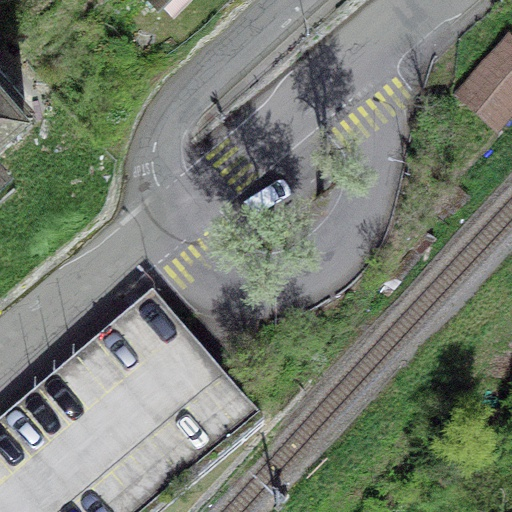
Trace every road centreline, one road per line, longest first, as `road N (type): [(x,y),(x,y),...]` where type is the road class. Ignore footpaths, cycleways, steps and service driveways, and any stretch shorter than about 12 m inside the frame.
road 1 (residential): [(352,66),(384,149),(371,207),(336,263),(292,291),(257,293),(225,277),(177,214)]
road 2 (residential): [(177,214),(151,160),(162,127),(189,86),(281,0)]
road 3 (residential): [(0,361),(177,214)]
road 4 (residential): [(177,214),(352,66)]
